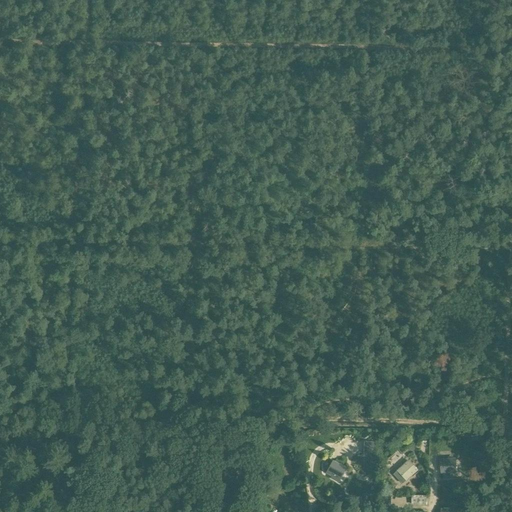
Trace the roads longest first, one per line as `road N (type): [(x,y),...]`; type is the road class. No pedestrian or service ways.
road 1 (track): [(0,431),(64,420),(511,424)]
road 2 (unknown): [(511,49),(0,39)]
road 3 (track): [(511,241),(0,238)]
road 4 (track): [(64,420),(90,0)]
road 5 (track): [(511,248),(506,430)]
